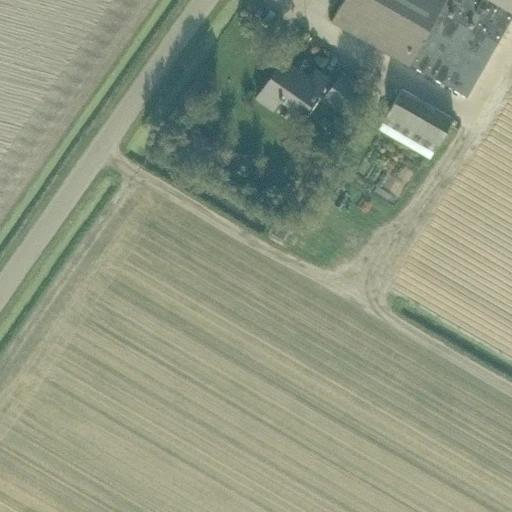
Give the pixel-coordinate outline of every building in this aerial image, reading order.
[(466,96),(511,14),(511,0),(342,0),(331,22),(408,65),(408,64),(466,96)] [(302,118),(330,78),(315,67),(309,76),(283,57),(254,99),(272,112),(279,102),(302,118)] [(341,114),(362,84),(341,69),(320,99),(341,114)] [(429,158),(439,145),(453,117),(401,87),(386,114),(378,129),(429,158)] [(318,158),(311,163),(317,171),(324,166),(318,158)]
